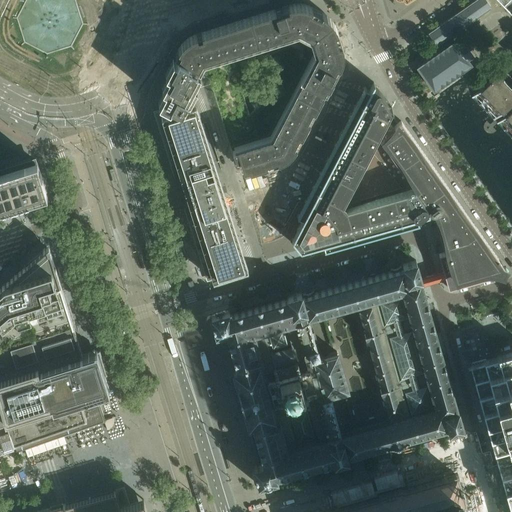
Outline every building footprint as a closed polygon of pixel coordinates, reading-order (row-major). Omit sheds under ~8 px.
[(434,89),(434,90),(435,89),(439,86),(440,86),(440,85),(444,82),(445,83),(445,82),(449,79),(450,79),(450,78),(454,75),(455,76),(455,75),(459,72),(460,72),(460,71),(464,68),(465,69),(465,68),(465,67),(470,64),(470,65),(471,64),(470,63),(466,59),(472,55),(472,54),(471,54),(464,43),(458,47),(455,43),(455,42),(454,42),(450,46),(449,45),(445,40),(473,20),(474,22),(478,19),(477,17),(490,7),(485,0),(476,0),(429,33),(437,45),(440,43),(444,49),(440,53),(439,52),(438,53),(439,53),(435,56),(434,55),(433,56),(434,57),(430,60),(429,59),(428,60),(429,60),(424,63),(423,63),(424,64),(419,67),(418,67),(419,68),(422,72),(422,73),(423,73),(430,83),(430,84),(431,84),(434,89)] [(245,172),(281,161),(289,156),(295,150),(325,92),(333,77),(331,76),(337,64),(339,64),(341,61),(342,53),(342,45),(338,30),(335,24),(331,18),(325,13),(309,5),(301,2),(292,3),(288,4),(288,6),(277,9),(277,7),(193,34),(186,39),(184,40),(182,43),(175,54),(179,56),(177,60),(196,70),(203,73),(210,77),(233,149),(236,160),(240,159),(245,172)] [(189,101),(197,87),(194,85),(200,72),(196,70),(177,60),(173,58),(172,61),(166,73),(169,74),(162,87),(165,89),(159,101),(162,103),(166,105),(163,110),(184,103),(185,102),(184,102),(186,99),(189,101)] [(480,87),(471,96),(471,97),(475,94),(481,100),(478,104),(482,101),(488,108),(485,111),(486,112),(489,109),(495,115),(492,118),(493,119),(506,107),(508,109),(495,122),(496,123),(500,120),(506,126),(503,129),(503,130),(507,127),(511,132),(511,134),(510,137),(510,138),(511,136),(511,88),(492,68),(488,73),(477,83),(480,87)] [(416,188),(381,138),(394,126),(388,117),(393,109),(392,107),(391,108),(390,106),(387,103),(381,93),(379,90),(373,87),(375,83),(374,82),(370,89),(365,86),(306,200),(297,216),(303,219),(292,239),(301,250),(323,244),(324,249),(419,223),(418,217),(429,214),(429,212),(430,211),(431,212),(432,212),(433,212),(416,188)] [(248,269),(224,193),(228,192),(226,186),(222,187),(201,120),(202,120),(195,99),(190,101),(190,102),(184,103),(163,110),(155,112),(185,207),(208,278),(212,277),(213,280),(248,269)] [(444,272),(443,272),(433,275),(422,278),(421,279),(422,285),(434,281),(444,278),(446,278),(448,288),(502,273),(507,271),(402,122),(401,121),(400,122),(394,126),(381,138),(416,188),(433,212),(442,243),(445,252),(439,254),(444,272)] [(194,327),(186,308),(177,288),(173,281),(162,258),(158,261),(156,259),(158,258),(154,251),(150,245),(143,232),(139,225),(131,212),(123,200),(122,198),(109,178),(102,169),(84,146),(64,161),(60,165),(63,169),(69,177),(72,181),(79,190),(82,194),(88,203),(96,215),(104,228),(120,254),(130,273),(131,272),(132,274),(128,277),(139,299),(144,309),(155,335),(160,348),(169,372),(174,370),(179,383),(183,397),(185,403),(187,409),(188,415),(190,421),(194,438),(204,475),(231,468),(218,416),(216,410),(213,398),(211,392),(209,386),(207,380),(205,374),(201,360),(206,358),(202,348),(198,337),(195,330),(194,327)] [(0,216),(36,206),(35,203),(50,198),(48,194),(39,161),(37,156),(0,167),(0,216)] [(6,282),(0,287),(0,374),(39,363),(40,366),(83,353),(50,244),(6,282)] [(449,430),(463,426),(458,408),(457,409),(442,354),(422,285),(421,279),(422,278),(417,260),(402,264),(403,268),(402,269),(397,270),(392,272),(315,293),(314,291),(308,293),(303,294),(302,293),(288,296),(289,298),(231,315),(230,311),(225,313),(225,312),(216,314),(216,315),(215,315),(211,317),(213,322),(211,322),(213,331),(215,330),(216,335),(227,332),(238,370),(234,372),(238,387),(235,388),(238,400),(242,413),(245,412),(246,416),(249,427),(253,426),(254,426),(264,464),(253,467),(255,472),(253,472),(256,481),(257,480),(259,485),(264,484),(264,485),(273,483),(272,482),(278,480),(277,477),(285,474),(334,461),(335,463),(348,459),(348,457),(354,455),(360,454),(359,451),(387,444),(408,438),(444,428),(448,427),(449,430)] [(128,310),(123,294),(96,302),(101,318),(128,310)] [(105,420),(97,394),(95,394),(94,392),(96,392),(110,387),(98,348),(83,353),(40,366),(39,363),(0,374),(0,391),(7,418),(10,425),(15,440),(18,450),(22,449),(105,420)] [(511,511),(511,352),(470,364),(489,443),(510,511),(511,511)] [(0,446),(5,445),(5,443),(15,440),(10,425),(7,418),(0,421),(0,446)] [(424,511),(442,507),(443,508),(463,503),(464,502),(464,501),(465,501),(457,475),(456,474),(455,474),(455,473),(444,477),(444,478),(403,489),(402,488),(401,488),(401,487),(379,493),(379,494),(378,495),(378,496),(320,511),(319,511),(319,510),(312,511),(424,511)] [(148,511),(144,499),(130,503),(124,485),(116,488),(116,490),(78,501),(64,505),(65,511),(148,511)] [(65,511),(64,505),(63,502),(51,506),(50,504),(24,511),(65,511)] [(442,507),(424,511),(467,511),(466,507),(465,507),(463,503),(443,508),(442,507)]
